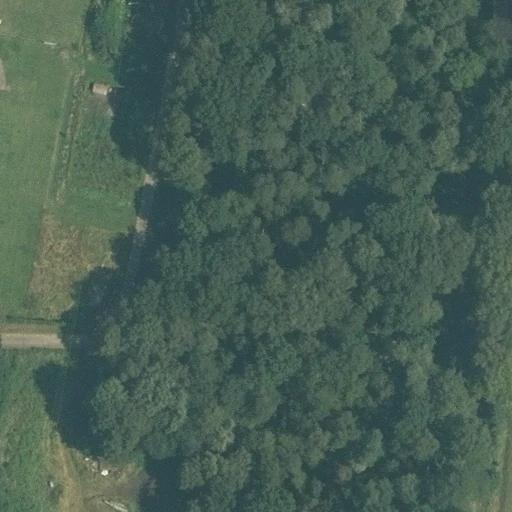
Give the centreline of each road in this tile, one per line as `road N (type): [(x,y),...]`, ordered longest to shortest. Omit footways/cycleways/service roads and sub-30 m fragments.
road 1 (unclassified): [(0,339),(159,338),(245,321),(511,239)]
road 2 (track): [(472,511),(470,221)]
